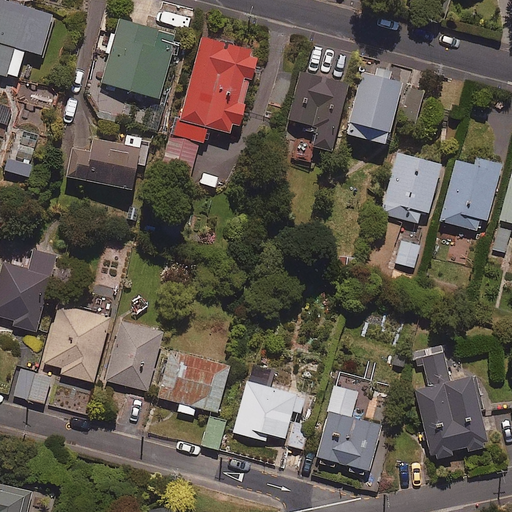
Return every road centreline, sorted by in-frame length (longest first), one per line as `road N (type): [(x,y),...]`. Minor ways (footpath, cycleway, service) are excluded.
road 1 (residential): [(0,413),(358,511)]
road 2 (tertiary): [(511,66),(263,0)]
road 3 (residential): [(380,511),(511,484)]
